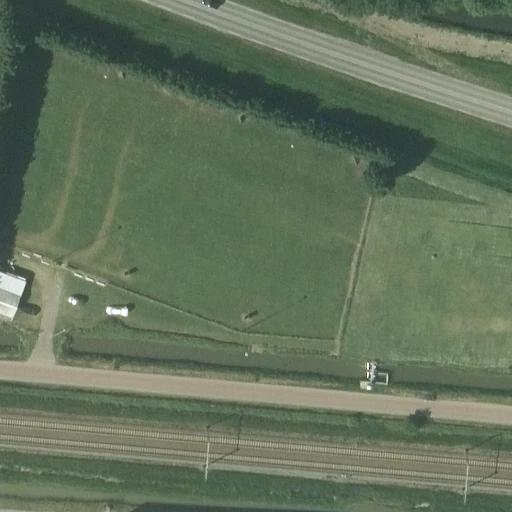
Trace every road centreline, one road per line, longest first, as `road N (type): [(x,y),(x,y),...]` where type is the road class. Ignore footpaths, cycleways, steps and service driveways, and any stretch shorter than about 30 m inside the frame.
road 1 (unclassified): [(511,415),(0,369)]
road 2 (primary): [(511,114),(176,0)]
